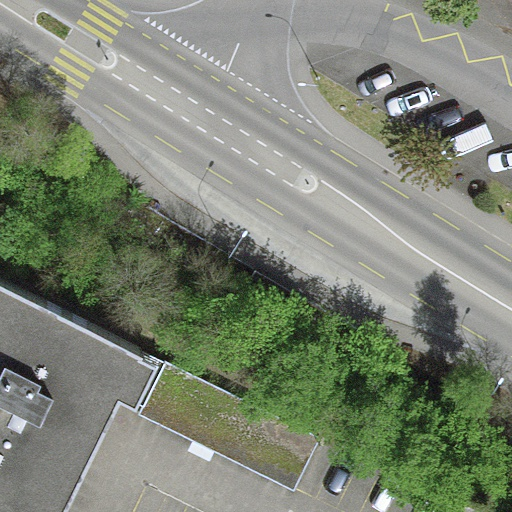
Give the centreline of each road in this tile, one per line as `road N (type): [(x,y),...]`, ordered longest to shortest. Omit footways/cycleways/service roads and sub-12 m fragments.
road 1 (primary): [(511,305),(204,116)]
road 2 (primary): [(204,116),(17,0)]
road 3 (residential): [(204,116),(252,0)]
